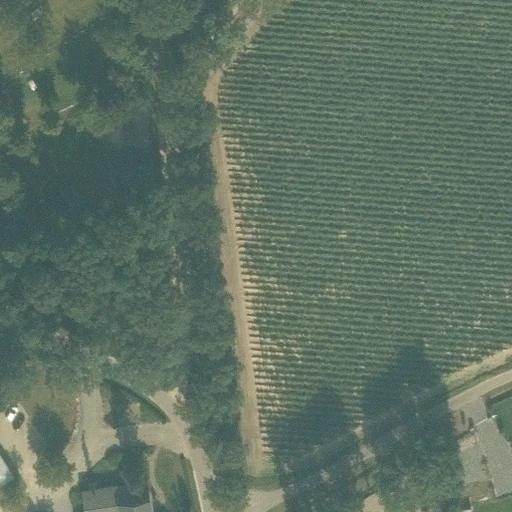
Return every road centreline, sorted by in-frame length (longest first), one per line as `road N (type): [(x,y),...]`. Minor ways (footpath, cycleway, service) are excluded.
road 1 (track): [(183,424),(183,256),(168,96)]
road 2 (unclassified): [(272,499),(511,365)]
road 3 (unclassified): [(197,479),(183,424),(168,401),(0,316)]
road 4 (track): [(168,96),(247,0)]
